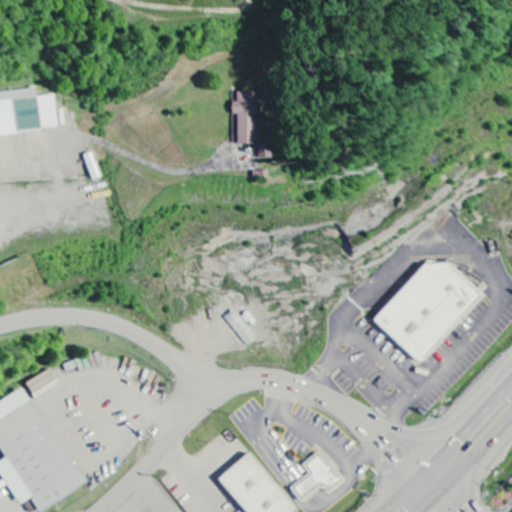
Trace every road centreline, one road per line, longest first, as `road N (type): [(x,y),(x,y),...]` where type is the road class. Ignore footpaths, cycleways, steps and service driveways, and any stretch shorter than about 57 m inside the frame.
road 1 (residential): [(215,395),(258,376),(330,394),(410,454),(465,511)]
road 2 (residential): [(215,395),(106,322),(0,326)]
road 3 (trunk): [(511,376),(387,511)]
road 4 (residential): [(96,511),(215,395)]
road 5 (trunk): [(416,511),(511,422)]
